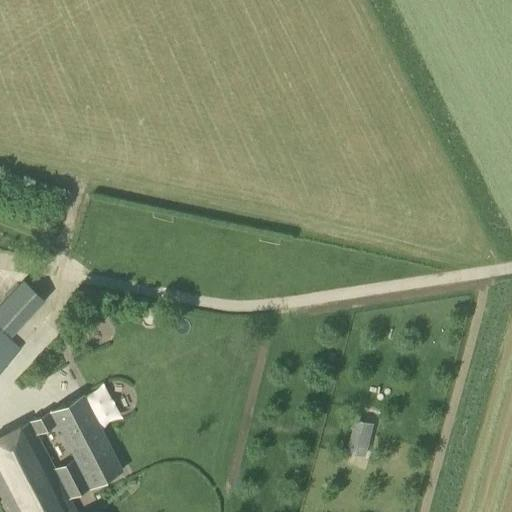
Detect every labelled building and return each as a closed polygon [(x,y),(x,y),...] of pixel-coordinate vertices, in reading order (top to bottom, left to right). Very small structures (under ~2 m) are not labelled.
[(28,281),(0,308),(0,320),(13,334),(47,301),(28,281)] [(99,337),(109,346),(121,334),(110,324),(99,337)] [(0,368),(19,348),(0,330),(0,368)] [(74,511),(68,499),(121,472),(81,394),(0,435),(0,494),(9,511),(74,511)] [(365,457),(373,424),(355,419),(346,452),(365,457)]
